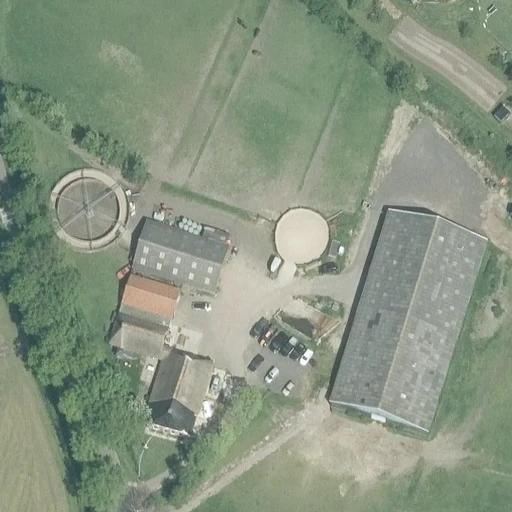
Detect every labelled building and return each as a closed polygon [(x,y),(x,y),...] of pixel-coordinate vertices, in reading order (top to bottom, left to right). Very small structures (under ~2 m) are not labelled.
[(386,216),(328,407),(423,437),(481,245),(386,216)] [(131,271),(213,297),(228,249),(145,223),(131,271)] [(127,278),(115,317),(106,347),(159,363),(143,416),(149,418),(145,430),(185,442),(186,439),(200,443),(205,436),(209,430),(226,372),(208,367),(207,369),(167,357),(168,353),(160,350),(177,294),(127,278)] [(239,352),(258,363),(274,336),(255,325),(239,352)] [(134,425),(136,419),(128,417),(126,423),(134,425)]
